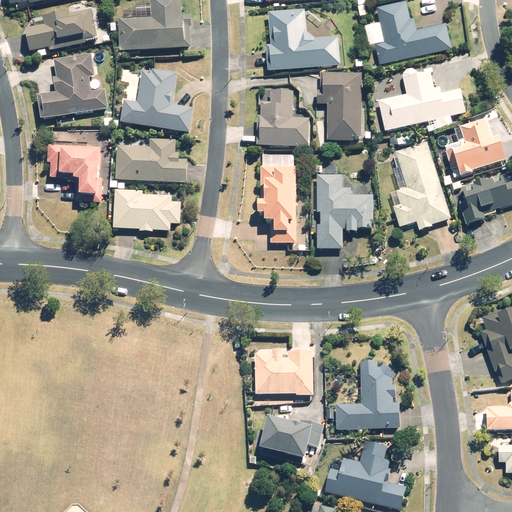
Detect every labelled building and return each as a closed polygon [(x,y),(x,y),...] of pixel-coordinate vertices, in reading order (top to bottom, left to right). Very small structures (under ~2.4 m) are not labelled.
[(152,0),(153,20),(121,20),(121,50),(195,49),(195,15),(184,15),(183,0),(152,0)] [(365,7),(364,1),(356,2),(359,19),(365,18),(363,7),(365,7)] [(373,49),(379,70),(451,53),(444,27),(415,34),(412,22),(408,22),(404,2),(375,9),(379,26),(362,31),(366,50),(373,49)] [(52,48),(53,52),(101,43),(94,6),(37,17),(39,27),(28,29),(32,51),(52,48)] [(313,42),(305,35),(303,12),(265,15),(267,38),(264,38),(267,75),(339,69),(337,40),(313,42)] [(60,125),(77,123),(75,115),(112,109),(109,91),(93,93),(91,77),(97,76),(94,55),(56,60),(62,99),(42,102),(45,119),(58,117),(60,125)] [(141,104),(127,102),(124,122),(194,132),(197,109),(175,106),(180,74),(146,69),(141,104)] [(428,124),(430,134),(453,129),(450,119),(465,115),(460,91),(440,96),(439,90),(433,92),(429,75),(402,82),(406,98),(377,105),(384,134),(428,124)] [(360,142),(360,78),(320,78),(320,94),(315,94),(314,110),(326,110),(326,145),(352,145),(352,142),(360,142)] [(290,120),(291,95),(269,94),(269,106),(259,106),(258,120),(256,120),(255,149),(309,150),(310,121),(290,120)] [(460,144),(444,149),(455,184),(472,179),(470,173),(504,163),(498,143),(491,145),(485,123),(456,132),(460,144)] [(182,153),(177,153),(177,139),(122,137),(120,181),(189,184),(190,160),(182,160),(182,153)] [(449,224),(424,144),(394,154),(406,191),(386,197),(398,232),(415,226),(417,234),(449,224)] [(107,149),(53,146),(52,161),(54,161),(53,179),(70,179),(70,175),(80,176),(79,202),(104,203),(107,149)] [(291,170),(292,158),(262,157),(262,170),(259,170),(258,205),(253,205),(252,219),(259,219),(258,227),(271,227),(270,251),(283,251),(283,246),(294,246),(297,187),(295,187),(296,170),(291,170)] [(342,179),(315,178),(313,254),(342,254),(342,233),(346,233),(345,237),(354,237),(354,234),(372,235),(372,198),(350,198),(351,192),(341,191),(342,179)] [(467,191),(454,194),(464,230),(482,225),(480,217),(511,207),(511,184),(506,186),(504,180),(492,184),(490,180),(466,187),(467,191)] [(142,192),(118,191),(116,229),(143,230),(143,232),(156,233),(156,231),(173,231),(173,224),(183,225),(184,203),(174,203),(174,196),(142,195),(142,192)] [(490,332),(483,334),(495,373),(499,372),(503,385),(511,382),(511,310),(486,319),(490,332)] [(295,352),(285,358),(285,350),(272,350),(272,354),(257,354),(257,395),(317,394),(317,352),(295,352)] [(402,376),(388,362),(383,367),(383,361),(365,361),(365,389),(352,389),(352,405),(339,405),(339,430),(404,430),(404,406),(399,406),(399,399),(399,386),(397,386),(397,381),(402,376)] [(511,406),(489,407),(489,431),(511,430),(511,406)] [(320,427),(273,416),(264,458),(306,467),(307,462),(312,463),(320,427)] [(331,467),(325,494),(407,511),(408,511),(413,488),(395,484),(398,469),(392,468),(397,447),(366,441),(362,459),(346,455),(342,470),(331,467)] [(511,445),(501,446),(501,463),(509,463),(509,474),(511,474),(511,445)] [(341,511),(342,509),(313,503),(310,511),(341,511)]
